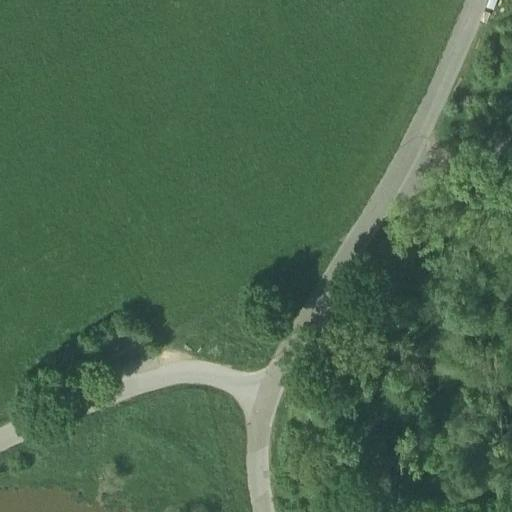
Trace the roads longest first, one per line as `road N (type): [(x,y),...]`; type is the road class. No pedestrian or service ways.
road 1 (unclassified): [(0,437),(183,373),(265,396)]
road 2 (residential): [(265,396),(386,191)]
road 3 (residential): [(386,191),(471,0)]
road 4 (residential): [(511,145),(386,191)]
